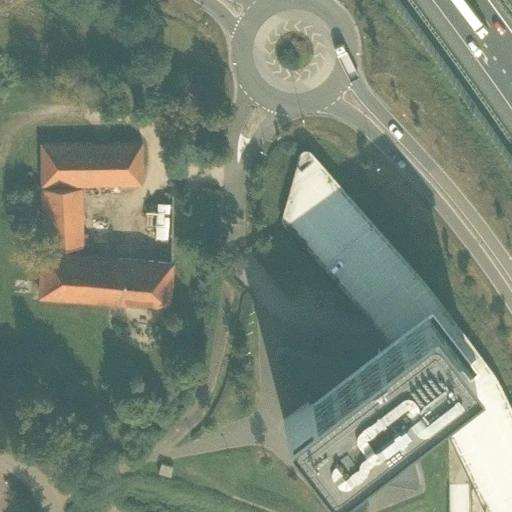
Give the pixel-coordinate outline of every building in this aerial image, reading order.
[(141,182),(142,141),(41,142),(42,184),(141,182)] [(321,271),(364,318),(388,306),(395,316),(426,294),(304,152),(283,228),(321,271)] [(82,245),(82,232),(81,186),(42,187),(44,246),(82,245)] [(169,307),(172,262),(44,251),(40,296),(169,307)] [(302,387),(311,398),(283,420),(330,482),(359,460),(366,470),(367,471),(368,471),(408,479),(409,479),(410,478),(411,478),(412,477),(413,476),(414,476),(414,475),(415,474),(415,472),(415,471),(403,425),(432,402),(448,390),(473,371),(427,312),(425,314),(424,314),(423,315),(402,331),(401,331),(401,332),(379,349),(378,349),(357,365),(312,357),(311,357),(310,357),(309,357),(308,358),(307,358),(306,359),(306,360),(305,361),(304,367),(303,367),(302,368),(301,368),(300,368),(300,369),(299,370),(299,371),(299,372),(299,373),(299,374),(300,375),(300,376),(301,376),(301,377),(302,377),(302,383),(301,384),(302,386),(302,387)] [(511,511),(511,433),(491,392),(473,371),(448,390),(432,402),(470,482),(448,486),(448,511),(511,511)]
